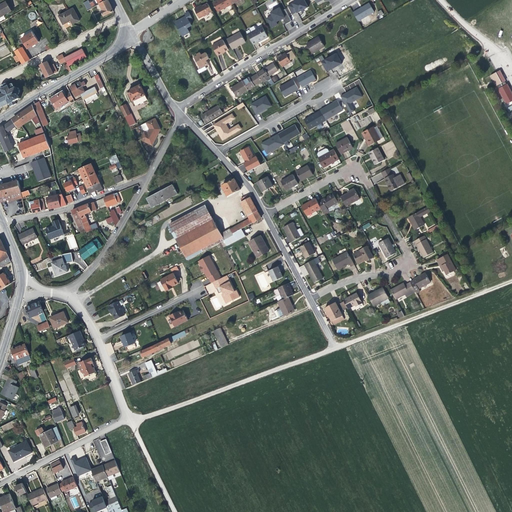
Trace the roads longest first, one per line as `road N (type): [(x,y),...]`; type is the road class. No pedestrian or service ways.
road 1 (track): [(128,417),(142,419),(511,279)]
road 2 (residential): [(264,211),(341,172),(365,178),(410,259),(309,298)]
road 3 (residential): [(173,108),(350,0)]
road 4 (residential): [(2,225),(146,181)]
road 5 (tertiary): [(0,118),(123,39)]
road 6 (residential): [(0,482),(128,417)]
road 7 (residential): [(64,294),(103,258),(146,181)]
road 8 (residential): [(218,154),(331,88)]
